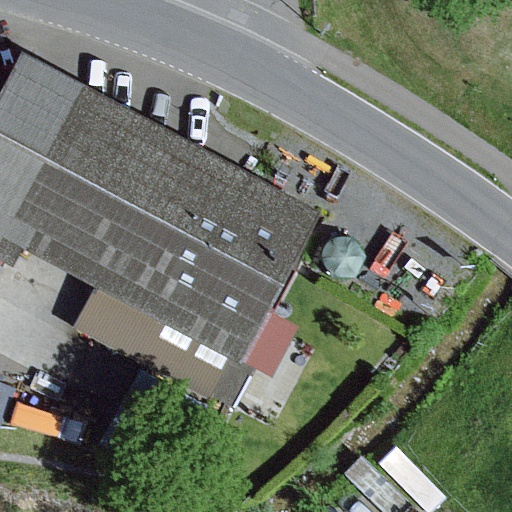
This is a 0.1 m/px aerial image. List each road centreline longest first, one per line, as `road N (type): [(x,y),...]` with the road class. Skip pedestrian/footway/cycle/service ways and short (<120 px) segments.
road 1 (tertiary): [(221,56),(511,237)]
road 2 (tertiary): [(68,0),(221,56)]
